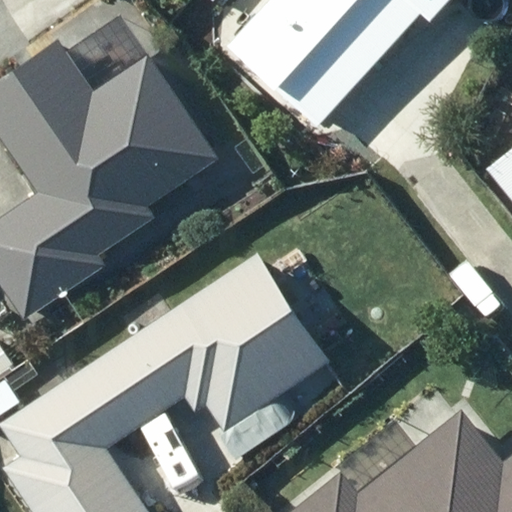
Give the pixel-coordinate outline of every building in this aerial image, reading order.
[(272,0),(233,42),(321,124),(435,0),(272,0)] [(0,222),(0,275),(31,319),(108,263),(103,256),(232,163),(153,52),(99,90),(61,38),(0,81),(0,119),(48,187),(0,222)] [(511,151),(493,167),(511,190),(511,151)] [(232,461),(343,387),(329,366),(338,360),(263,249),(3,423),(24,455),(9,465),(40,511),(153,511),(111,449),(189,397),(232,461)] [(361,491),(345,472),(294,511),(511,511),(511,455),(509,458),(468,407),(361,491)]
